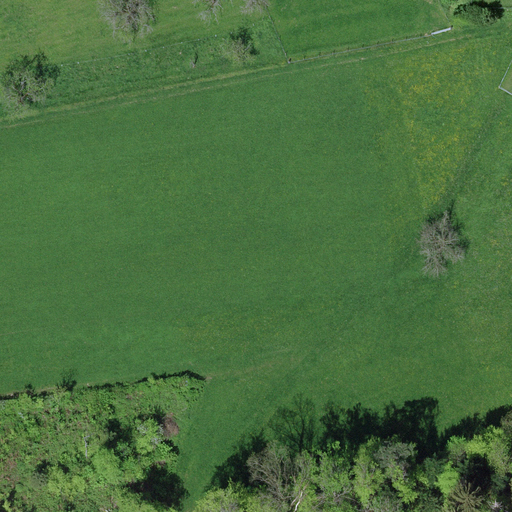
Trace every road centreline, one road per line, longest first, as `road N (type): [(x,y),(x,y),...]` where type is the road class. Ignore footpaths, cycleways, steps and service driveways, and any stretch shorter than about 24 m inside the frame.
road 1 (track): [(0,124),(511,26)]
road 2 (track): [(301,511),(511,449)]
